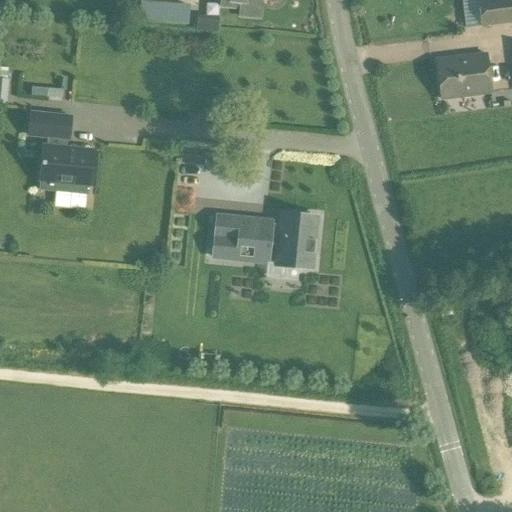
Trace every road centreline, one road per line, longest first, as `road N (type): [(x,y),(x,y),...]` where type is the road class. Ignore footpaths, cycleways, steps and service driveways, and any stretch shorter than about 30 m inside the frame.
road 1 (unclassified): [(468,511),(334,0)]
road 2 (track): [(443,415),(0,372)]
